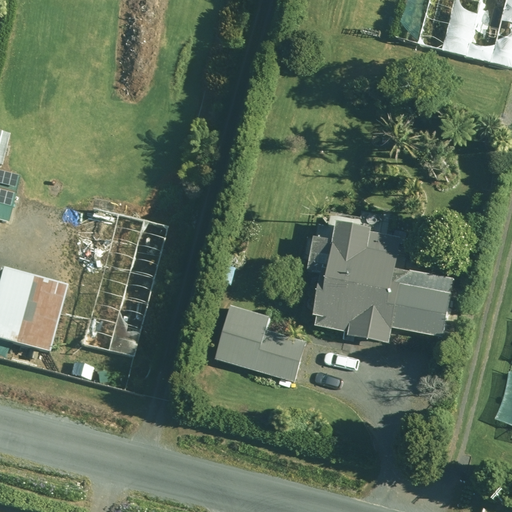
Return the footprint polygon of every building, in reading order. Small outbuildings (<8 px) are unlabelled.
[(353,0),(346,29),(398,43),(409,0),(353,0)] [(511,0),(432,0),(420,48),(511,72),(511,0)] [(10,136),(0,133),(0,167),(2,168),(10,136)] [(14,198),(0,194),(0,223),(8,226),(14,198)] [(163,228),(97,212),(65,343),(130,359),(163,228)] [(321,281),(314,321),(320,322),(318,331),(346,336),(345,341),(391,349),(394,334),(443,342),(451,295),(395,285),(403,241),(377,236),(339,230),(335,248),(313,244),(307,278),(321,281)] [(31,281),(0,273),(0,330),(16,335),(31,281)] [(272,322),(235,311),(220,364),(296,385),(303,359),(279,352),(283,339),(268,335),(272,322)]
